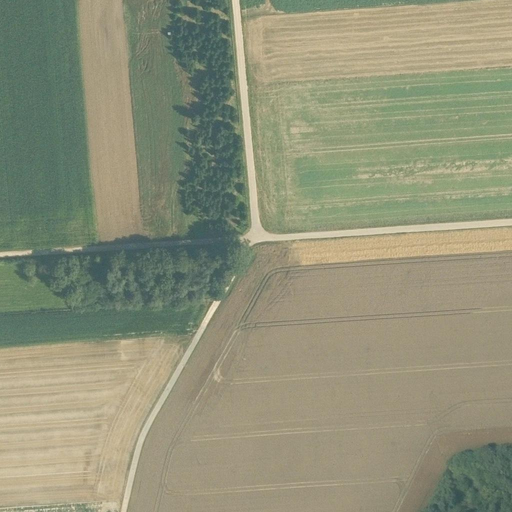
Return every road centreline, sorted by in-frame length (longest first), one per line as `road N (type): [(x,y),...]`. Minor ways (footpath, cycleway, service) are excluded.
road 1 (track): [(123,511),(145,428),(252,240)]
road 2 (track): [(511,223),(252,240)]
road 3 (track): [(252,240),(0,257)]
road 4 (track): [(252,240),(234,0)]
road 5 (track): [(423,511),(449,457),(511,450)]
